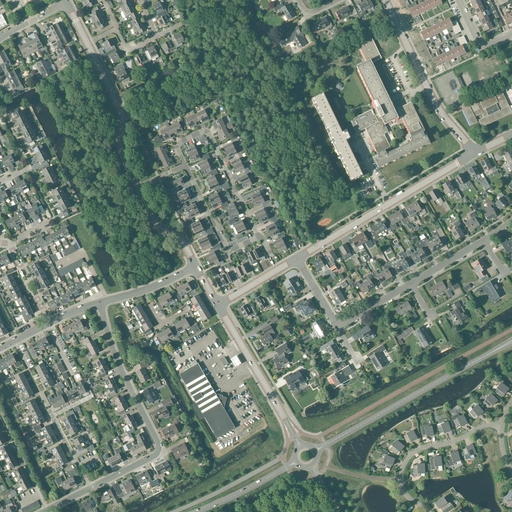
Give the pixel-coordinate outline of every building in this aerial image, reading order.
[(85,0),(82,2),(84,7),(88,5),(90,8),(96,5),(94,2),(93,3),(91,0),(85,0)] [(121,7),(120,7),(123,12),(133,7),(132,5),(130,6),(129,3),(130,2),(129,0),(127,0),(123,2),(119,4),(121,7)] [(364,2),(358,5),(359,8),(356,10),(360,18),(366,15),(364,12),(365,11),(365,12),(370,10),(369,9),(373,7),(369,0),(367,0),(365,1),(363,2),(364,2)] [(424,12),(429,10),(426,2),(422,4),(420,0),(419,0),(418,1),(420,5),(424,12)] [(429,10),(435,7),(431,0),(429,0),(428,1),(427,0),(424,0),(426,2),(429,10)] [(471,5),(473,9),(482,5),(485,3),(484,1),(481,3),(479,0),(477,0),(471,3),(471,5)] [(418,15),(424,12),(420,5),(417,6),(415,2),(412,3),(414,8),(415,7),(418,15)] [(157,14),(156,14),(158,17),(167,12),(164,7),(162,7),(159,3),(153,6),(157,14)] [(295,16),(288,4),(284,7),(282,4),(273,9),(275,13),(281,9),(287,21),(295,16)] [(413,18),(418,15),(415,7),(414,8),(411,9),(409,5),(407,6),(409,11),(410,10),(413,18)] [(482,5),(473,9),(476,15),(485,11),(487,9),(486,7),(483,8),(482,5)] [(129,20),(132,18),(138,15),(136,12),(134,13),(133,10),(134,9),(133,7),(123,12),(125,17),(127,17),(129,20)] [(349,10),(347,7),(336,13),(340,20),(351,15),(352,17),(355,16),(352,9),(349,10)] [(94,17),(90,19),(92,23),(103,18),(101,16),(100,17),(99,14),(100,13),(98,10),(92,13),(94,17)] [(476,15),(479,20),(487,16),(485,11),(476,15)] [(170,19),(167,12),(158,17),(159,20),(158,20),(161,27),(170,22),(168,20),(170,19)] [(506,16),(503,17),(507,26),(511,23),(511,21),(509,14),(507,12),(505,13),(506,16)] [(133,21),(129,23),(132,28),(142,23),(141,21),(140,22),(138,19),(139,18),(138,15),(132,18),(133,21)] [(479,20),(481,26),(490,22),(487,16),(479,20)] [(104,20),(103,18),(92,23),(95,29),(99,27),(101,30),(107,26),(105,23),(104,24),(102,21),(104,20)] [(315,26),(312,28),(314,33),(328,26),(329,28),(333,27),(329,20),(327,21),(325,18),(314,24),(315,26)] [(490,22),(481,26),(484,32),(498,25),(499,28),(503,27),(499,18),(497,20),(498,23),(495,24),(494,20),(490,22)] [(451,26),(450,24),(451,23),(449,19),(443,22),(447,30),(446,30),(448,34),(450,33),(449,29),(452,27),(451,26)] [(443,32),(446,30),(447,30),(443,22),(437,25),(441,32),(440,33),(442,37),(445,36),(443,32)] [(46,30),(45,30),(46,32),(50,30),(52,33),(62,28),(59,23),(51,27),(50,24),(43,27),(45,27),(46,30)] [(132,28),(135,33),(138,31),(140,34),(146,31),(145,28),(143,29),(142,26),(143,25),(142,23),(132,28)] [(437,35),(440,33),(441,32),(437,25),(432,28),(435,35),(435,36),(437,40),(439,38),(437,35)] [(53,35),(49,38),(50,40),(64,33),(62,28),(52,33),(53,35)] [(288,33),(278,40),(282,46),(281,45),(288,41),(289,42),(295,39),(298,44),(297,45),(299,49),(305,45),(300,36),(302,35),(302,34),(301,35),(300,34),(300,33),(299,31),(297,32),(295,28),(288,33)] [(431,37),(435,36),(435,35),(432,28),(426,30),(429,38),(431,42),(433,41),(431,37)] [(426,40),(429,38),(426,30),(420,33),(424,40),(423,40),(425,45),(428,44),(426,40)] [(55,40),(57,43),(67,37),(64,33),(50,40),(51,42),(55,40)] [(33,41),(38,51),(43,48),(36,34),(34,35),(36,39),(33,41)] [(172,39),(176,48),(183,45),(182,43),(185,42),(180,34),(174,37),(175,38),(172,39)] [(67,37),(57,43),(58,45),(54,47),(55,50),(69,42),(67,37)] [(376,110),(373,111),(372,110),(350,121),(351,121),(346,123),(352,135),(365,129),(377,154),(379,158),(375,160),(379,169),(430,144),(426,135),(425,136),(423,132),(424,132),(410,103),(402,107),(401,106),(398,108),(398,109),(397,109),(398,110),(395,111),(372,63),(381,59),(371,37),(357,44),(366,63),(357,67),(377,109),(375,109),(376,110)] [(26,39),(34,53),(38,51),(33,41),(31,42),(28,38),(26,39)] [(26,44),(24,46),(29,55),(34,53),(26,39),(24,40),(26,44)] [(103,47),(106,53),(115,49),(114,46),(115,45),(112,39),(104,43),(105,46),(103,47)] [(170,52),(176,48),(172,39),(169,41),(169,42),(161,46),(164,52),(169,50),(170,52)] [(464,49),(463,50),(461,47),(461,46),(458,48),(456,44),(454,41),(455,41),(454,39),(451,40),(455,49),(459,57),(466,53),(464,49)] [(304,55),(317,47),(314,42),(301,49),(304,55)] [(17,44),(24,58),(29,55),(24,46),(21,47),(19,43),(17,44)] [(56,51),(57,53),(58,55),(62,53),(64,56),(74,51),(71,46),(64,50),(63,48),(56,51)] [(448,48),(450,52),(453,59),(459,57),(455,49),(452,51),(450,46),(448,48)] [(149,62),(155,59),(159,57),(153,47),(147,50),(148,51),(145,53),(149,62)] [(106,53),(110,59),(111,58),(114,63),(120,60),(116,52),(117,52),(115,49),(106,53)] [(450,52),(446,53),(444,49),(442,50),(444,54),(448,62),(453,59),(450,52)] [(61,61),(62,63),(76,56),(74,51),(64,56),(65,59),(61,61)] [(436,53),(438,57),(442,65),(448,62),(444,54),(441,56),(439,52),(436,53)] [(142,63),(143,65),(149,62),(145,53),(142,54),(142,55),(134,59),(137,65),(142,63)] [(433,54),(431,56),(433,60),(437,67),(442,65),(438,57),(435,59),(433,54)] [(0,59),(0,65),(10,60),(8,55),(0,59)] [(76,56),(62,63),(63,65),(67,63),(69,66),(79,61),(76,56)] [(13,65),(10,60),(0,65),(0,67),(1,67),(3,70),(13,65)] [(44,60),(34,65),(37,70),(51,63),(50,61),(45,63),(44,60)] [(52,65),(51,63),(37,70),(39,75),(49,70),(48,67),(52,65)] [(116,67),(113,68),(115,71),(118,77),(120,76),(122,81),(123,83),(126,82),(125,80),(129,78),(124,70),(125,70),(124,67),(118,69),(116,67)] [(2,80),(3,82),(17,75),(15,70),(5,75),(6,78),(2,80)] [(49,70),(39,75),(42,80),(56,73),(55,70),(50,73),(49,70)] [(496,74),(483,80),(486,85),(499,79),(496,74)] [(9,82),(10,85),(20,80),(17,75),(3,82),(4,84),(9,82)] [(463,93),(466,92),(458,77),(456,78),(463,93)] [(10,85),(11,88),(7,90),(8,92),(22,85),(20,80),(10,85)] [(470,108),(462,111),(470,126),(477,123),(474,117),(482,114),(484,118),(478,121),(482,128),(511,113),(511,112),(508,105),(506,100),(502,92),(498,94),(494,96),(477,104),(470,108)] [(354,140),(352,135),(346,123),(339,126),(323,94),(311,100),(351,182),(363,176),(357,164),(363,161),(359,154),(354,156),(346,141),(350,139),(351,141),(354,140)] [(419,99),(417,95),(408,99),(410,103),(419,99)] [(12,112),(13,115),(15,118),(12,119),(13,121),(24,116),(22,111),(19,112),(17,109),(12,112)] [(195,115),(198,122),(201,120),(202,123),(209,120),(204,110),(195,115)] [(186,119),(190,129),(197,126),(196,123),(198,122),(195,115),(186,119)] [(14,123),(17,122),(18,125),(27,120),(24,116),(13,121),(14,123)] [(221,119),(212,124),(215,130),(217,129),(219,131),(226,128),(221,119)] [(29,125),(27,120),(18,125),(20,127),(17,129),(18,131),(29,125)] [(169,127),(173,134),(175,133),(176,135),(183,132),(179,123),(169,127)] [(32,130),(29,125),(18,131),(19,133),(22,131),(23,134),(32,130)] [(160,131),(165,141),(171,138),(170,135),(173,134),(169,127),(160,131)] [(226,128),(219,131),(220,134),(217,135),(221,142),(230,137),(226,128)] [(20,140),(21,142),(23,141),(34,135),(32,130),(23,134),(25,137),(20,140)] [(37,140),(34,135),(23,141),(24,143),(27,141),(28,144),(29,144),(30,147),(36,144),(34,141),(37,140)] [(235,149),(232,143),(223,147),(226,153),(235,149)] [(29,149),(30,151),(31,153),(34,152),(36,154),(44,150),(42,145),(34,149),(33,147),(29,149)] [(189,150),(186,151),(185,151),(187,154),(189,156),(197,152),(194,145),(188,148),(189,150)] [(156,150),(160,159),(167,156),(166,153),(169,152),(166,146),(156,150)] [(234,155),(236,158),(242,155),(247,152),(246,150),(240,152),(238,147),(235,149),(226,153),(228,158),(234,155)] [(44,150),(36,154),(37,157),(34,159),(34,158),(31,159),(31,160),(30,160),(31,162),(32,162),(33,162),(47,155),(44,150)] [(511,158),(511,151),(502,156),(500,153),(494,156),(497,161),(505,157),(506,161),(511,158)] [(195,162),(200,159),(197,152),(189,156),(190,159),(189,160),(190,162),(195,160),(195,162)] [(12,169),(14,168),(12,164),(15,162),(11,155),(6,158),(12,169)] [(36,163),(39,161),(42,167),(48,164),(46,161),(49,160),(47,155),(33,162),(34,165),(36,163)] [(243,157),(242,155),(236,158),(237,160),(230,164),(231,167),(232,166),(233,168),(242,164),(244,163),(242,158),(243,157)] [(169,159),(167,156),(160,159),(165,169),(174,164),(171,158),(169,159)] [(204,162),(198,165),(199,167),(201,170),(210,166),(207,160),(210,159),(209,156),(203,159),(204,162)] [(10,170),(12,169),(6,158),(1,160),(5,167),(8,166),(10,170)] [(487,160),(481,163),(485,171),(490,169),(491,172),(496,169),(493,163),(490,165),(487,160)] [(244,163),(242,164),(233,168),(236,174),(242,171),(243,173),(249,171),(248,168),(247,168),(244,163)] [(210,175),(217,172),(216,169),(215,169),(212,164),(210,166),(201,170),(203,175),(209,172),(210,175)] [(48,165),(38,170),(40,175),(43,173),(45,176),(53,172),(51,167),(49,168),(48,165)] [(474,167),(468,170),(473,178),(476,176),(478,179),(481,178),(479,174),(474,167)] [(250,173),(249,171),(243,173),(244,176),(238,179),(241,184),(249,180),(247,175),(250,173)] [(56,177),(53,172),(45,176),(46,179),(43,181),(44,183),(56,177)] [(217,172),(210,175),(212,177),(206,180),(208,185),(217,181),(214,176),(218,174),(217,172)] [(461,174),(455,178),(460,185),(463,184),(463,185),(465,183),(467,187),(471,184),(467,177),(464,179),(461,174)] [(18,177),(16,178),(23,191),(24,194),(29,192),(29,191),(24,181),(21,183),(18,177)] [(56,177),(44,183),(45,185),(48,183),(50,186),(58,182),(56,177)] [(16,178),(17,180),(15,181),(17,185),(15,186),(18,194),(23,191),(16,178)] [(184,184),(181,179),(173,183),(175,188),(172,190),(173,192),(179,189),(178,187),(184,184)] [(252,185),(249,180),(241,184),(243,189),(252,185)] [(219,187),(217,181),(208,185),(211,191),(217,188),(218,190),(223,188),(229,185),(227,183),(221,186),(219,187)] [(449,182),(442,186),(445,190),(443,191),(445,194),(448,193),(451,197),(453,196),(452,193),(454,192),(453,190),(449,182)] [(7,190),(11,196),(15,205),(19,203),(15,196),(18,194),(15,186),(12,188),(9,184),(8,185),(9,188),(9,189),(7,190)] [(11,196),(7,190),(2,193),(0,188),(0,193),(4,201),(9,198),(8,197),(11,196)] [(53,190),(54,192),(53,192),(54,195),(51,196),(52,199),(64,193),(61,188),(58,189),(57,188),(53,190)] [(190,194),(188,195),(185,189),(180,192),(179,189),(173,192),(174,195),(177,194),(179,199),(190,194)] [(435,190),(429,194),(433,201),(437,199),(440,204),(443,203),(435,190)] [(260,194),(259,192),(251,196),(253,201),(264,196),(262,193),(260,194)] [(49,200),(50,202),(53,201),(56,199),(58,202),(66,198),(64,193),(52,199),(49,200)] [(496,203),(498,205),(496,206),(500,211),(502,209),(507,205),(502,199),(504,197),(500,193),(497,196),(500,199),(496,203)] [(179,205),(180,208),(186,205),(185,202),(190,200),(189,197),(191,196),(190,194),(179,199),(182,204),(179,205)] [(209,198),(211,203),(220,199),(218,194),(209,198)] [(262,205),(263,206),(269,203),(271,202),(271,201),(271,200),(266,202),(264,196),(253,201),(252,202),(255,207),(262,204),(262,205)] [(487,213),(484,215),(488,221),(496,216),(490,206),(493,204),(488,197),(484,200),(488,207),(484,209),(487,213)] [(54,210),(57,208),(69,203),(66,198),(58,202),(59,205),(56,206),(53,208),(54,210)] [(211,203),(214,209),(221,205),(222,208),(228,205),(227,202),(225,203),(224,202),(223,201),(222,202),(220,199),(211,203)] [(416,202),(410,205),(416,214),(419,212),(422,217),(426,214),(423,208),(420,209),(416,202)] [(57,208),(58,210),(61,209),(65,217),(70,215),(67,210),(71,208),(69,203),(57,208)] [(270,206),(269,203),(263,206),(264,209),(255,213),(257,219),(265,215),(266,215),(269,213),(266,208),(270,206)] [(188,207),(186,205),(180,208),(182,210),(186,208),(189,213),(198,209),(195,204),(188,207)] [(229,207),(228,205),(222,208),(223,210),(226,209),(228,214),(237,210),(234,205),(229,207)] [(412,216),(416,214),(410,205),(405,208),(409,216),(406,217),(410,224),(415,221),(412,216)] [(32,209),(38,220),(40,219),(38,215),(41,213),(38,207),(37,206),(32,209)] [(32,209),(25,212),(28,218),(30,217),(31,219),(34,217),(36,221),(38,220),(32,209)] [(200,215),(198,209),(189,213),(191,219),(186,222),(187,224),(193,221),(192,218),(200,215)] [(239,215),(237,210),(228,214),(231,219),(228,221),(229,223),(236,220),(234,218),(239,215)] [(24,222),(26,226),(31,224),(28,218),(24,211),(22,212),(22,213),(18,216),(21,223),(24,222)] [(399,212),(394,215),(398,222),(400,221),(403,225),(408,222),(405,217),(403,218),(399,212)] [(465,223),(470,232),(480,226),(475,219),(478,218),(474,212),(469,215),(472,219),(465,223)] [(269,213),(266,215),(257,219),(260,224),(269,220),(270,222),(277,219),(275,216),(271,218),(269,213)] [(394,215),(388,218),(392,224),(389,226),(392,231),(397,228),(395,224),(398,222),(394,215)] [(19,225),(21,223),(18,216),(13,218),(19,230),(21,229),(19,225)] [(8,221),(8,220),(4,221),(8,229),(11,227),(12,228),(15,227),(17,231),(19,230),(13,218),(8,221)] [(280,227),(277,219),(270,222),(272,224),(266,227),(268,233),(277,228),(279,228),(280,227)] [(237,223),(236,220),(229,223),(231,226),(233,225),(236,230),(244,226),(242,221),(237,223)] [(194,224),(193,221),(187,224),(188,226),(191,225),(193,231),(202,226),(199,221),(194,224)] [(456,240),(464,236),(460,230),(463,228),(458,221),(453,224),(456,228),(450,231),(456,240)] [(382,222),(376,225),(381,233),(384,231),(385,233),(391,230),(386,222),(383,224),(382,222)] [(376,225),(371,229),(372,231),(369,233),(374,240),(379,237),(378,235),(381,233),(376,225)] [(204,232),(202,226),(193,231),(196,236),(204,232)] [(247,231),(244,226),(236,230),(238,235),(236,236),(237,239),(243,236),(242,234),(247,231)] [(66,227),(60,230),(64,238),(65,240),(67,238),(66,237),(70,235),(66,227)] [(279,228),(277,228),(268,233),(271,238),(277,235),(278,238),(284,235),(283,232),(281,233),(279,228)] [(61,241),(61,240),(64,238),(60,230),(54,233),(58,241),(59,242),(61,241)] [(437,250),(443,247),(439,240),(444,236),(440,230),(432,234),(436,241),(433,242),(437,250)] [(54,233),(49,236),(53,244),(53,245),(56,244),(55,243),(58,241),(54,233)] [(357,237),(362,245),(365,243),(369,248),(374,245),(368,237),(366,238),(363,233),(357,237)] [(285,237),(284,235),(278,238),(279,240),(273,243),(276,248),(284,244),(282,239),(285,237)] [(43,239),(46,245),(47,247),(53,244),(49,236),(43,239)] [(43,247),(46,245),(43,239),(42,237),(36,240),(41,248),(41,249),(44,248),(43,247)] [(207,237),(198,241),(201,246),(209,242),(207,237)] [(357,237),(351,240),(354,245),(351,247),(355,253),(360,250),(358,247),(362,245),(357,237)] [(433,242),(430,239),(427,241),(426,238),(421,241),(425,248),(428,246),(432,254),(437,250),(433,242)] [(501,244),(507,253),(511,250),(511,238),(510,240),(510,241),(508,242),(506,240),(501,244)] [(38,251),(37,250),(41,248),(36,240),(31,243),(35,251),(35,252),(38,251)] [(209,242),(201,246),(203,251),(212,247),(209,242)] [(416,252),(420,260),(426,257),(421,250),(424,248),(420,242),(415,244),(419,251),(416,252)] [(25,246),(29,254),(30,255),(32,254),(32,253),(35,251),(31,243),(25,246)] [(287,249),(284,244),(276,248),(278,254),(287,249)] [(343,246),(339,248),(344,256),(347,254),(349,257),(352,256),(345,245),(344,244),(342,245),(343,246)] [(25,246),(19,249),(24,259),(27,257),(26,255),(29,254),(25,246)] [(257,249),(252,252),(256,260),(261,258),(263,260),(266,259),(263,253),(260,254),(257,249)] [(410,250),(405,253),(408,258),(410,256),(415,264),(420,260),(416,252),(412,255),(410,250)] [(334,254),(332,251),(326,255),(330,262),(328,263),(331,268),(330,269),(332,273),(337,270),(335,267),(336,267),(333,261),(337,259),(337,260),(340,259),(337,253),(334,254)] [(214,252),(205,256),(208,262),(217,258),(214,252)] [(257,263),(256,260),(252,252),(247,254),(249,259),(247,260),(250,267),(252,265),(257,262),(257,263)] [(401,258),(397,260),(399,262),(403,270),(409,267),(404,260),(407,258),(403,252),(398,254),(401,258)] [(6,255),(1,258),(5,266),(10,263),(6,255)] [(217,258),(208,262),(211,267),(216,264),(217,267),(224,264),(223,261),(219,263),(217,258)] [(483,271),(488,268),(482,258),(471,264),(474,268),(476,267),(480,273),(477,274),(480,279),(486,276),(483,271)] [(320,259),(312,263),(316,271),(321,268),(324,273),(329,270),(326,265),(324,266),(320,259)] [(240,267),(244,275),(249,273),(247,268),(250,267),(247,260),(244,262),(245,264),(240,267)] [(399,262),(397,260),(394,262),(393,261),(388,263),(391,268),(393,266),(398,274),(403,270),(399,262)] [(35,265),(31,267),(34,273),(42,269),(44,268),(43,265),(41,266),(39,263),(38,263),(37,261),(34,263),(35,265)] [(224,273),(225,275),(229,284),(234,281),(232,275),(234,274),(231,268),(229,264),(227,265),(229,269),(228,269),(230,273),(228,274),(227,272),(224,273)] [(385,271),(382,273),(386,280),(392,277),(389,272),(392,270),(388,264),(383,267),(385,271)] [(239,278),(244,275),(240,267),(235,269),(234,267),(231,268),(234,274),(236,273),(239,278)] [(42,269),(34,273),(37,278),(45,274),(46,273),(45,271),(43,272),(42,269)] [(224,286),(229,284),(225,275),(220,278),(217,273),(215,270),(213,272),(217,280),(220,279),(224,286)] [(381,284),(386,280),(382,273),(379,275),(376,271),(371,274),(375,281),(378,279),(381,284)] [(45,274),(37,278),(40,284),(47,280),(45,274)] [(4,281),(6,284),(14,280),(11,275),(1,280),(2,282),(4,281)] [(362,280),(364,283),(368,291),(374,288),(371,283),(374,281),(371,275),(362,280)] [(89,278),(90,279),(86,281),(90,289),(96,286),(91,277),(89,278)] [(303,289),(297,279),(293,281),(292,279),(283,284),(288,292),(291,290),(293,295),(303,289)] [(495,300),(503,295),(497,285),(498,285),(494,279),(476,290),(480,296),(489,290),(495,300)] [(5,288),(7,287),(9,290),(17,286),(14,280),(6,284),(4,286),(5,288)] [(47,280),(40,284),(42,290),(50,286),(47,280)] [(84,282),(80,284),(84,292),(90,289),(86,281),(85,280),(83,281),(84,282)] [(75,287),(79,295),(84,292),(80,284),(79,282),(77,283),(78,285),(75,287)] [(333,298),(333,299),(341,295),(339,291),(347,287),(344,282),(338,285),(340,288),(330,293),(331,295),(330,296),(332,299),(333,298)] [(358,282),(353,285),(357,291),(360,290),(363,294),(368,291),(364,283),(361,285),(358,282)] [(446,289),(442,282),(430,289),(434,296),(446,289)] [(450,292),(459,287),(456,282),(447,287),(450,292)] [(187,283),(182,286),(186,294),(192,291),(193,293),(196,291),(192,284),(189,286),(187,283)] [(9,290),(12,296),(20,292),(17,286),(9,290)] [(182,286),(176,290),(178,293),(176,294),(180,301),(182,299),(181,297),(186,294),(182,286)] [(73,298),(79,295),(75,287),(69,290),(70,292),(73,298)] [(15,302),(17,301),(23,297),(20,292),(12,296),(10,297),(11,299),(13,298),(15,302)] [(70,292),(64,295),(68,303),(74,300),(73,298),(70,292)] [(169,293),(163,296),(168,304),(173,301),(175,303),(178,302),(174,295),(171,297),(169,293)] [(343,299),(341,295),(333,299),(337,305),(346,300),(348,302),(354,299),(351,294),(343,299)] [(68,303),(64,295),(59,298),(63,306),(68,303)] [(202,301),(198,295),(190,300),(194,305),(202,301)] [(17,301),(19,306),(28,302),(25,296),(23,297),(17,301)] [(163,296),(158,300),(160,303),(157,304),(161,311),(163,309),(162,307),(168,304),(163,296)] [(264,302),(261,296),(255,300),(260,310),(265,307),(267,310),(272,307),(268,300),(264,302)] [(59,298),(53,301),(57,309),(63,306),(59,298)] [(307,310),(309,314),(316,310),(312,303),(310,304),(308,301),(304,303),(302,300),(293,305),(297,312),(302,309),(304,312),(307,310)] [(53,301),(47,303),(51,312),(57,309),(53,301)] [(205,306),(202,301),(194,305),(197,311),(205,306)] [(454,311),(450,314),(452,317),(457,325),(467,318),(464,313),(460,315),(457,310),(463,306),(460,301),(451,306),(454,311)] [(30,308),(28,302),(19,306),(22,312),(30,308)] [(411,318),(416,315),(411,306),(410,307),(407,302),(395,310),(399,317),(409,311),(411,313),(409,314),(411,318)] [(285,313),(293,308),(290,304),(282,308),(285,313)] [(143,311),(140,305),(133,310),(136,315),(143,311)] [(249,311),(246,305),(240,309),(245,318),(249,315),(251,318),(256,315),(252,309),(249,311)] [(208,312),(205,306),(197,311),(200,316),(208,312)] [(33,314),(30,308),(22,312),(19,314),(21,318),(24,316),(25,318),(33,314)] [(143,311),(136,315),(139,321),(147,316),(143,311)] [(208,312),(200,316),(203,322),(211,317),(208,312)] [(139,321),(142,326),(150,322),(147,316),(139,321)] [(185,319),(180,322),(185,330),(190,327),(185,319)] [(74,323),(78,331),(81,329),(83,332),(88,330),(84,323),(82,324),(80,321),(74,323)] [(318,321),(312,324),(320,338),(330,333),(324,322),(321,324),(318,321)] [(142,326),(140,327),(145,336),(152,332),(150,329),(153,327),(150,322),(142,326)] [(179,333),(185,330),(180,322),(174,326),(176,329),(174,330),(178,337),(180,336),(179,333)] [(74,323),(69,326),(72,334),(78,331),(74,323)] [(265,336),(260,339),(264,346),(273,340),(271,337),(275,334),(270,325),(261,330),(265,336)] [(69,326),(63,329),(65,333),(62,334),(66,341),(68,340),(68,339),(71,338),(69,335),(72,334),(69,326)] [(368,326),(356,332),(357,333),(357,334),(358,336),(359,336),(360,338),(363,337),(365,339),(367,342),(371,339),(369,336),(373,334),(368,326)] [(424,331),(422,327),(414,332),(421,344),(422,343),(424,346),(423,347),(423,348),(433,342),(430,337),(429,338),(424,331)] [(0,337),(0,338),(8,333),(5,328),(0,330),(0,337)] [(178,337),(174,330),(171,332),(169,329),(164,332),(168,340),(174,336),(175,339),(178,337)] [(164,332),(158,335),(160,338),(157,340),(161,347),(164,345),(163,343),(168,340),(164,332)] [(51,343),(49,344),(45,338),(43,339),(40,341),(44,348),(47,347),(49,351),(54,348),(51,343)] [(87,345),(89,350),(97,347),(94,341),(90,343),(89,340),(82,344),(83,347),(87,345)] [(35,344),(39,351),(41,355),(43,354),(41,350),(44,348),(40,341),(37,343),(37,342),(34,343),(35,344)] [(32,352),(30,354),(33,359),(37,357),(35,353),(39,351),(35,344),(31,345),(29,346),(32,352)] [(273,360),(279,370),(289,363),(285,356),(290,352),(285,344),(275,350),(279,357),(273,360)] [(327,348),(335,361),(337,360),(339,363),(344,360),(335,344),(329,347),(327,344),(320,348),(322,352),(327,348)] [(374,355),(370,358),(378,370),(386,365),(384,361),(379,353),(385,349),(383,346),(372,352),(374,355)] [(97,347),(89,350),(91,354),(88,355),(90,360),(97,357),(96,354),(100,352),(97,347)] [(18,360),(15,361),(12,354),(10,355),(10,356),(7,358),(11,365),(14,364),(16,368),(21,365),(18,360)] [(2,360),(5,368),(7,372),(10,371),(8,367),(11,365),(7,358),(4,359),(3,359),(1,360),(1,361),(2,360)] [(225,367),(229,364),(225,358),(221,360),(225,367)] [(236,358),(230,362),(235,369),(241,366),(236,358)] [(95,367),(97,366),(99,369),(106,365),(103,360),(100,361),(98,359),(91,363),(93,365),(94,365),(95,367)] [(149,366),(146,361),(139,364),(142,370),(136,373),(141,383),(149,379),(144,369),(149,366)] [(44,366),(48,364),(47,362),(43,364),(40,365),(35,368),(36,370),(37,370),(38,373),(46,369),(44,366)] [(338,372),(328,378),(334,389),(353,378),(349,373),(352,371),(349,366),(347,367),(345,363),(336,368),(338,372)] [(217,396),(198,364),(193,367),(187,370),(180,374),(196,402),(191,405),(200,420),(205,418),(217,439),(235,428),(223,407),(225,399),(222,398),(223,396),(219,395),(217,396)] [(98,373),(99,376),(98,376),(100,379),(107,376),(106,373),(109,371),(106,365),(99,369),(100,372),(98,373)] [(46,369),(38,373),(40,376),(39,377),(40,379),(41,378),(48,374),(49,375),(52,373),(51,370),(47,372),(46,369)] [(301,374),(299,371),(290,376),(289,375),(284,378),(288,384),(289,383),(290,385),(292,387),(290,388),(292,392),(298,388),(295,384),(299,381),(301,385),(306,382),(308,380),(304,373),(301,374)] [(18,383),(25,379),(24,376),(23,373),(11,379),(12,382),(16,380),(18,383)] [(41,378),(43,382),(42,382),(43,384),(44,384),(51,380),(55,378),(52,373),(49,375),(48,374),(41,378)] [(116,384),(113,378),(109,380),(108,378),(101,381),(102,384),(103,384),(104,386),(107,385),(109,388),(116,384)] [(19,385),(20,388),(28,384),(26,381),(27,381),(26,379),(25,379),(18,383),(14,385),(15,387),(19,385)] [(45,387),(46,389),(58,383),(57,381),(53,383),(51,380),(44,384),(45,387)] [(80,395),(81,395),(84,393),(84,394),(86,393),(85,390),(80,381),(78,382),(80,386),(77,388),(79,392),(80,395)] [(149,390),(144,393),(149,403),(157,399),(153,391),(162,386),(159,381),(148,387),(149,390)] [(509,389),(501,383),(495,392),(494,392),(501,397),(504,394),(505,395),(507,391),(509,389)] [(28,384),(20,388),(16,390),(18,393),(22,391),(23,394),(31,390),(29,387),(30,386),(28,384)] [(81,396),(81,395),(80,395),(79,392),(77,388),(75,384),(72,385),(74,389),(71,390),(75,398),(78,396),(79,397),(81,396)] [(107,399),(116,394),(115,391),(119,390),(116,384),(109,388),(110,390),(104,393),(107,399)] [(72,400),(75,398),(71,390),(68,392),(66,388),(64,389),(70,401),(72,400)] [(29,398),(34,395),(33,392),(32,393),(31,390),(23,394),(25,397),(21,399),(22,401),(23,401),(23,402),(29,399),(29,398)] [(61,390),(59,391),(57,393),(59,396),(56,398),(60,406),(63,404),(63,405),(66,403),(65,402),(67,401),(61,390)] [(497,401),(491,394),(483,402),(489,408),(492,405),(493,406),(496,402),(497,401)] [(51,396),(48,397),(49,398),(47,399),(50,404),(52,403),(55,409),(57,408),(57,407),(60,406),(56,398),(53,400),(51,396)] [(125,403),(122,397),(119,399),(117,396),(110,400),(112,403),(115,401),(118,406),(125,403)] [(164,407),(153,412),(157,420),(164,416),(165,418),(169,416),(168,415),(165,409),(173,404),(171,399),(162,403),(164,407)] [(28,407),(29,410),(37,406),(35,403),(36,402),(34,400),(28,404),(27,402),(22,405),(24,409),(28,407)] [(118,410),(119,413),(117,414),(119,416),(126,413),(124,410),(128,408),(125,403),(118,406),(119,410),(118,410)] [(30,412),(32,415),(39,411),(38,408),(37,405),(37,406),(29,410),(25,412),(26,414),(30,412)] [(483,413),(477,405),(469,412),(474,419),(477,416),(478,417),(481,415),(483,413)] [(32,415),(28,417),(29,419),(30,419),(31,422),(35,421),(42,417),(41,413),(40,411),(39,411),(32,415)] [(77,420),(76,417),(73,411),(66,414),(68,418),(63,420),(64,422),(66,425),(73,422),(77,420)] [(467,424),(463,415),(460,417),(458,414),(451,417),(457,428),(461,426),(461,427),(465,425),(467,424)] [(135,421),(132,416),(128,418),(127,415),(120,419),(121,421),(123,421),(124,423),(126,422),(127,425),(135,421)] [(35,430),(41,427),(40,425),(46,422),(44,420),(42,417),(35,421),(36,424),(32,426),(35,430)] [(173,426),(163,431),(167,439),(177,433),(175,428),(178,426),(177,423),(182,421),(180,418),(172,422),(173,426)] [(137,427),(135,421),(127,425),(129,428),(127,429),(128,431),(127,432),(128,435),(135,431),(134,429),(137,427)] [(68,431),(69,431),(76,427),(80,425),(79,423),(75,425),(73,422),(66,425),(67,429),(68,431)] [(449,432),(451,431),(447,422),(437,426),(440,434),(444,433),(444,434),(449,432)] [(42,429),(41,427),(35,430),(36,433),(38,432),(39,434),(43,432),(44,435),(52,431),(50,428),(51,428),(50,425),(42,429)] [(421,429),(422,437),(427,436),(427,437),(433,436),(431,426),(421,429)] [(69,431),(70,434),(71,437),(79,432),(80,434),(84,432),(82,428),(78,430),(76,427),(69,431)] [(52,431),(44,435),(40,437),(42,439),(45,437),(47,440),(55,437),(53,433),(52,431)] [(403,436),(407,444),(411,442),(417,439),(413,431),(403,436)] [(136,445),(140,453),(146,450),(143,443),(145,442),(141,434),(137,436),(140,443),(136,445)] [(75,443),(76,446),(84,442),(82,439),(86,437),(85,435),(73,441),(74,443),(75,443)] [(56,440),(55,437),(47,440),(49,444),(45,445),(46,448),(58,442),(57,440),(56,440)] [(179,446),(172,449),(177,459),(188,453),(184,447),(187,445),(186,443),(189,441),(187,438),(177,443),(179,446)] [(131,449),(135,456),(140,453),(136,445),(134,441),(126,445),(128,450),(131,449)] [(404,447),(397,441),(390,449),(396,455),(399,452),(400,452),(404,447)] [(92,445),(91,446),(90,444),(86,446),(84,442),(76,446),(78,450),(79,452),(86,448),(88,452),(94,448),(92,445)] [(475,454),(472,445),(466,447),(466,448),(462,450),(466,461),(470,459),(469,456),(475,454)] [(11,451),(8,446),(0,449),(2,455),(11,451)] [(53,453),(55,456),(62,452),(61,449),(61,448),(60,446),(48,452),(49,455),(53,453)] [(113,457),(117,465),(123,462),(120,455),(122,454),(120,448),(115,451),(117,455),(113,457)] [(11,451),(2,455),(5,460),(13,456),(11,451)] [(56,458),(58,461),(65,457),(63,454),(64,454),(63,452),(62,452),(55,456),(51,458),(52,460),(56,458)] [(460,461),(457,452),(451,454),(451,455),(447,456),(450,467),(452,467),(454,466),(455,464),(456,462),(460,461)] [(108,461),(112,467),(117,465),(113,457),(109,459),(107,455),(103,457),(105,462),(108,461)] [(13,456),(5,460),(7,465),(15,461),(13,456)] [(379,465),(390,469),(391,465),(392,466),(395,459),(386,456),(384,460),(381,462),(379,465)] [(64,469),(62,466),(68,463),(67,460),(67,461),(65,457),(58,461),(59,464),(55,466),(56,469),(55,469),(57,472),(64,469)] [(431,470),(431,471),(434,470),(437,469),(438,466),(442,466),(440,457),(434,458),(434,459),(430,459),(430,464),(428,465),(428,471),(431,470)] [(15,461),(7,465),(10,470),(18,466),(15,461)] [(166,461),(156,466),(159,473),(156,475),(159,480),(161,484),(165,482),(163,478),(165,477),(163,473),(170,470),(166,461)] [(414,478),(418,476),(421,474),(424,474),(424,464),(417,464),(417,465),(413,466),(414,478)] [(13,472),(16,477),(24,473),(21,468),(20,469),(16,471),(13,472)] [(71,478),(67,481),(71,488),(77,485),(73,478),(76,477),(73,471),(68,473),(71,478)] [(147,471),(136,477),(140,484),(142,487),(150,483),(153,489),(160,485),(158,479),(152,482),(150,479),(150,478),(147,471)] [(26,478),(24,473),(16,477),(18,482),(26,478)] [(62,485),(65,491),(71,488),(67,481),(63,482),(60,477),(55,480),(59,486),(62,485)] [(29,483),(26,478),(18,482),(21,487),(29,483)] [(121,488),(116,490),(118,496),(123,493),(126,492),(127,494),(135,490),(130,480),(122,484),(119,485),(121,488)] [(21,493),(23,492),(31,488),(29,483),(21,487),(22,490),(20,491),(21,493)] [(511,488),(511,489),(503,500),(510,506),(511,505),(511,488)] [(110,490),(99,495),(103,503),(112,498),(115,505),(120,503),(117,497),(115,499),(110,490)] [(443,498),(435,503),(439,509),(440,508),(442,511),(446,509),(448,511),(454,508),(452,505),(448,502),(445,501),(443,498)] [(7,507),(3,509),(4,511),(12,511),(12,509),(15,508),(10,499),(5,501),(7,507)] [(93,506),(89,500),(80,505),(83,511),(84,511),(93,508),(95,511),(100,511),(97,504),(93,506)]
